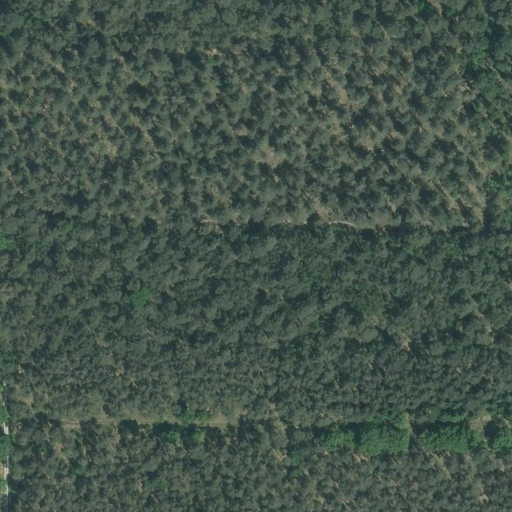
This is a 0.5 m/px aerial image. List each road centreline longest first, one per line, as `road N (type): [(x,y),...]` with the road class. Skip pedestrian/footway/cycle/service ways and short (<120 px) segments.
road 1 (track): [(0,49),(511,51)]
road 2 (track): [(511,429),(48,421)]
